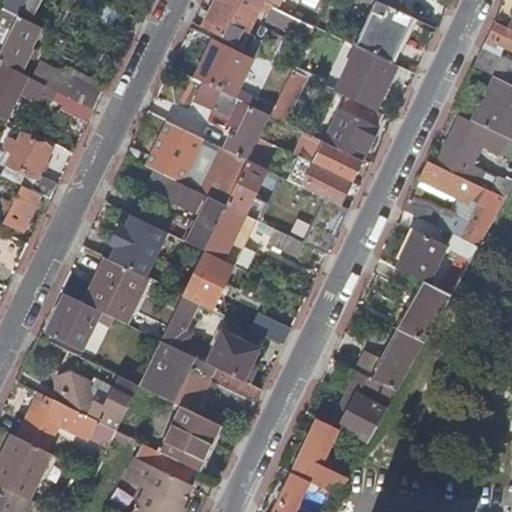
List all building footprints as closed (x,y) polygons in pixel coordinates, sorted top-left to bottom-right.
[(4,0),(1,8),(19,17),(32,23),(42,0),(75,0),(87,5),(89,0),(4,0)] [(123,12),(98,0),(92,12),(94,18),(116,28),(123,12)] [(265,2),(260,0),(215,0),(202,29),(234,45),(241,31),(249,35),(265,2)] [(375,0),(378,1),(392,8),(396,0),(375,0)] [(378,1),(356,46),(392,63),(414,18),(392,8),(378,1)] [(1,8),(0,9),(0,63),(22,74),(34,52),(30,50),(40,29),(18,18),(19,17),(1,8)] [(414,18),(392,63),(396,65),(418,20),(414,18)] [(494,78),(511,86),(511,30),(509,29),(495,23),(487,40),(511,51),(511,63),(482,50),(473,68),(494,78)] [(212,45),(196,80),(203,84),(223,93),(232,97),(248,63),(212,45)] [(392,63),(356,46),(335,91),(347,97),(377,110),(396,65),(392,63)] [(0,75),(7,79),(4,85),(40,102),(44,94),(48,86),(22,74),(0,63),(0,75)] [(293,72),(271,117),(285,123),(307,78),(300,75),(293,72)] [(68,96),(96,109),(104,92),(63,73),(56,90),(68,96)] [(196,80),(185,75),(170,106),(193,117),(195,113),(190,111),(195,100),(203,84),(196,80)] [(511,86),(494,78),(486,95),(491,98),(478,126),(511,142),(511,86)] [(203,84),(195,100),(214,110),(223,93),(203,84)] [(44,94),(64,103),(68,96),(56,90),(48,86),(44,94)] [(229,117),(237,100),(232,97),(223,93),(214,110),(229,117)] [(473,123),(478,126),(491,98),(486,95),(473,123)] [(62,109),(89,122),(96,109),(68,96),(64,103),(62,109)] [(347,97),(325,143),(362,160),(384,115),(377,110),(347,97)] [(225,150),(249,161),(260,139),(271,117),(253,108),(237,139),(232,136),(225,150)] [(451,174),(462,179),(485,131),(460,118),(439,162),(454,169),(451,174)] [(156,172),(227,206),(249,162),(223,150),(224,149),(202,139),(202,140),(169,124),(147,167),(156,172)] [(43,195),(52,200),(56,191),(37,181),(53,149),(23,134),(19,143),(10,139),(5,149),(13,154),(3,176),(23,185),(43,195)] [(313,165),(351,183),(362,160),(325,143),(316,138),(312,146),(320,150),(313,165)] [(260,139),(249,161),(260,167),(270,144),(260,139)] [(301,159),(290,182),(291,182),(328,200),(340,206),(351,183),(313,165),(301,159)] [(249,162),(227,206),(245,215),(267,170),(260,167),(249,161),(249,162)] [(453,236),(479,248),(506,200),(462,179),(451,174),(436,167),(428,162),(419,180),(458,199),(456,204),(450,215),(444,213),(420,201),(417,200),(416,201),(410,198),(404,212),(453,236)] [(454,169),(439,162),(436,167),(451,174),(454,169)] [(185,241),(205,251),(227,206),(156,172),(149,188),(158,193),(157,194),(201,215),(195,228),(192,227),(185,241)] [(489,175),(483,188),(501,196),(507,184),(489,175)] [(419,180),(410,198),(416,201),(417,200),(420,201),(426,189),(456,204),(458,199),(419,180)] [(328,200),(291,182),(287,191),(292,194),(290,198),(321,214),(328,200)] [(43,195),(23,185),(5,223),(24,233),(43,195)] [(227,206),(205,251),(234,265),(256,220),(245,215),(227,206)] [(170,233),(130,213),(107,258),(149,278),(170,233)] [(303,244),(274,229),(267,243),(296,257),(303,244)] [(394,268),(399,270),(418,232),(414,229),(394,268)] [(443,291),(452,296),(479,248),(453,236),(448,247),(418,232),(399,270),(424,282),(430,285),(448,249),(454,251),(462,256),(459,263),(443,291)] [(205,251),(183,296),(200,304),(212,310),(234,265),(205,251)] [(450,258),(459,263),(462,256),(454,251),(450,258)] [(85,304),(114,318),(127,324),(149,278),(107,258),(85,304)] [(400,332),(425,344),(452,296),(443,291),(430,285),(424,282),(416,297),(418,298),(400,332)] [(97,322),(109,328),(114,318),(85,304),(66,295),(47,333),(82,351),(97,322)] [(183,296),(162,341),(183,351),(191,334),(186,332),(200,304),(183,296)] [(253,330),(284,344),(290,331),(259,316),(253,330)] [(373,380),(398,392),(425,344),(400,332),(373,380)] [(225,333),(209,364),(245,381),(252,367),(260,350),(225,333)] [(162,341),(140,386),(182,406),(201,416),(204,411),(198,408),(213,377),(222,382),(215,397),(250,415),(262,390),(250,384),(245,381),(209,364),(183,351),(162,341)] [(245,381),(250,384),(257,370),(252,367),(245,381)] [(359,373),(332,426),(339,429),(366,376),(359,373)] [(72,374),(58,401),(99,422),(118,431),(140,386),(122,377),(107,407),(92,401),(90,392),(94,384),(72,374)] [(58,379),(58,401),(72,374),(58,379)] [(341,429),(369,443),(398,392),(373,380),(366,376),(339,429),(341,430),(341,429)] [(26,419),(17,437),(52,455),(77,467),(99,422),(58,401),(39,392),(30,411),(34,413),(30,421),(26,419)] [(161,452),(196,468),(200,471),(222,426),(201,416),(182,406),(163,448),(161,452)] [(317,486),(339,497),(349,479),(320,465),(335,434),(316,426),(293,475),(311,483),(317,486)] [(0,461),(0,484),(0,485),(30,499),(38,482),(43,473),(49,460),(51,456),(52,455),(17,437),(13,435),(0,461)] [(159,450),(143,443),(125,479),(146,489),(134,511),(178,511),(192,485),(188,483),(196,468),(161,452),(159,450)] [(43,473),(38,482),(46,485),(51,477),(43,473)] [(296,511),(306,493),(311,483),(293,475),(275,511),(296,511)] [(311,483),(306,493),(312,496),(317,486),(311,483)] [(0,511),(27,511),(33,500),(30,499),(0,485),(0,484),(0,511)] [(312,496),(334,506),(339,497),(317,486),(312,496)]
